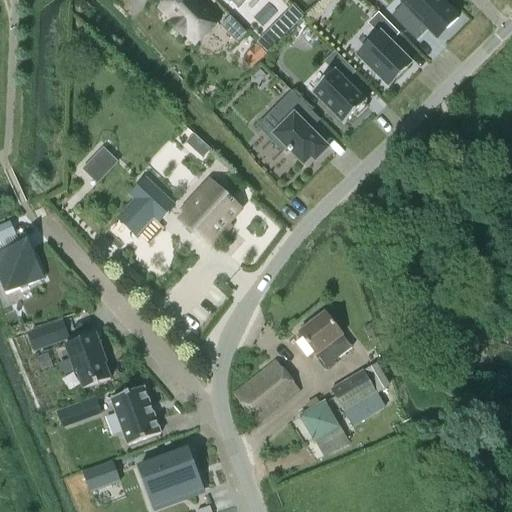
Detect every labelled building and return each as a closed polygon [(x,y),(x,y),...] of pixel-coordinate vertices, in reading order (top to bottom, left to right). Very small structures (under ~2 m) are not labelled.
[(195,45),(218,23),(195,0),(169,0),(164,5),(165,5),(160,10),(174,23),(171,26),(182,37),(185,35),(195,45)] [(228,0),(238,10),(247,0),(228,0)] [(457,19),(436,0),(408,0),(392,18),(413,38),(424,27),(437,40),(457,19)] [(399,34),(379,15),(368,25),(379,36),(358,57),(388,86),(387,87),(388,88),(411,65),(410,64),(409,65),(389,44),(399,34)] [(230,18),(220,28),(237,45),(247,35),(230,18)] [(267,54),(285,36),(275,26),(257,44),(267,54)] [(242,61),(252,71),(267,56),(257,46),(242,61)] [(335,72),(312,94),(344,126),(354,116),(357,119),(367,109),(364,106),(366,104),(335,72)] [(269,117),(281,129),(270,140),(283,153),(286,149),(289,152),(289,153),(291,155),(292,154),(304,167),(312,159),(315,163),(328,150),(301,123),(311,113),(292,94),(269,117)] [(103,150),(83,170),(98,184),(118,163),(103,150)] [(136,201),(118,220),(137,237),(154,218),(159,223),(174,207),(146,181),(131,197),(136,201)] [(209,186),(182,215),(188,220),(184,224),(210,248),(224,233),(221,231),(240,210),(230,202),(234,197),(217,181),(211,188),(209,186)] [(0,242),(16,236),(10,223),(0,227),(0,242)] [(43,280),(28,244),(0,255),(0,280),(7,296),(43,280)] [(325,314),(299,334),(316,356),(317,356),(327,368),(339,359),(352,349),(342,336),(325,314)] [(62,323),(44,330),(29,335),(34,350),(49,345),(68,338),(62,323)] [(65,346),(76,376),(77,375),(83,391),(95,386),(95,387),(99,386),(98,385),(111,381),(105,365),(107,364),(96,335),(65,346)] [(257,425),(299,392),(276,363),(254,379),(234,396),(257,425)] [(352,427),(385,408),(364,372),(331,391),(352,427)] [(144,389),(109,401),(128,447),(161,435),(144,389)] [(98,412),(93,399),(69,408),(74,421),(98,412)] [(325,458),(348,444),(338,427),(325,404),(301,418),(325,458)] [(189,451),(138,470),(146,492),(160,486),(166,504),(204,491),(189,451)] [(113,464),(83,475),(90,494),(120,483),(113,464)]
